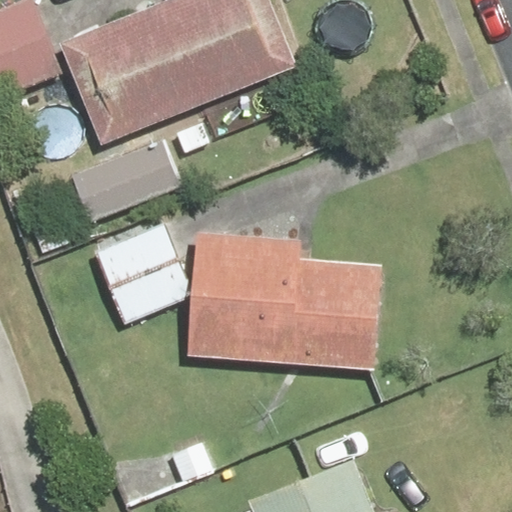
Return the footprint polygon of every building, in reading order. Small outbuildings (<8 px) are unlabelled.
[(40,37),(26,0),(22,0),(0,8),(0,94),(54,75),(40,37)] [(266,0),(170,0),(57,45),(98,147),(294,68),(266,0)] [(178,185),(159,136),(66,172),(86,221),(178,185)] [(300,240),(190,231),(179,355),(371,371),(380,264),(298,257),(300,240)] [(135,505),(214,472),(201,442),(122,475),(135,505)] [(368,511),(348,462),(245,503),(248,511),(368,511)]
